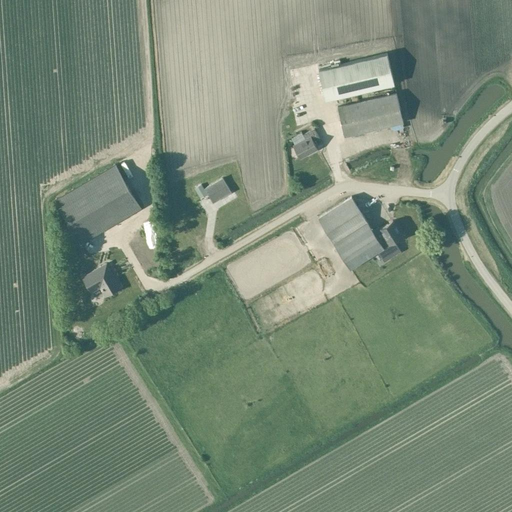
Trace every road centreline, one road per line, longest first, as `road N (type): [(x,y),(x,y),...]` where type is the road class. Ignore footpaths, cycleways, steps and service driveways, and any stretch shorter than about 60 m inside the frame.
road 1 (unclassified): [(167,285),(330,188),(446,195)]
road 2 (unclassified): [(511,311),(476,267),(446,195)]
